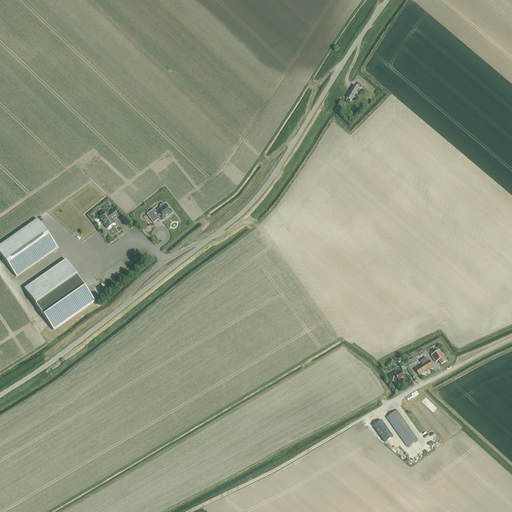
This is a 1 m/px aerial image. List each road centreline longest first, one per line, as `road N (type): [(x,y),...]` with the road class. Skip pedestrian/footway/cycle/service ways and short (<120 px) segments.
road 1 (unclassified): [(0,395),(252,203),(387,0)]
road 2 (track): [(189,511),(377,410)]
road 3 (unclassified): [(377,410),(511,339)]
